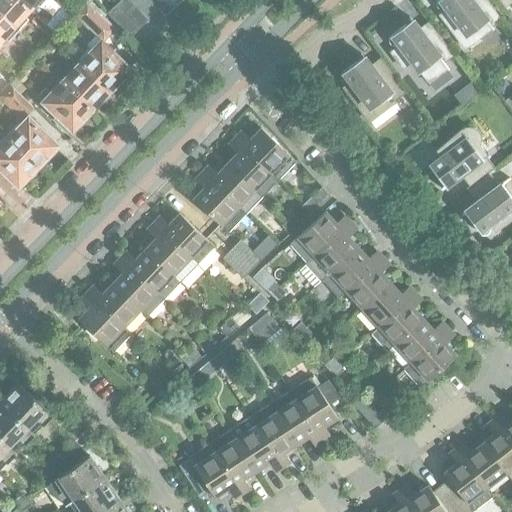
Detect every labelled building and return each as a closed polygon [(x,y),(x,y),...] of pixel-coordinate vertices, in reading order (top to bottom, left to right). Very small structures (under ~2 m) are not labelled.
[(26,17),(31,12),(17,0),(0,0),(0,15),(18,31),(29,19),(26,17)] [(40,7),(46,0),(17,0),(31,12),(37,5),(40,7)] [(130,0),(120,0),(117,4),(139,27),(148,19),(130,0)] [(130,0),(148,19),(158,10),(148,0),(130,0)] [(503,20),(487,0),(437,0),(437,1),(437,2),(438,3),(438,4),(439,5),(440,5),(442,5),(443,5),(445,8),(439,13),(466,47),(492,27),(493,29),(495,29),(494,27),(503,20)] [(511,0),(503,0),(511,10),(511,0)] [(89,3),(76,16),(95,34),(87,43),(93,48),(81,61),(110,89),(130,68),(105,43),(117,30),(89,3)] [(129,36),(139,27),(117,4),(107,13),(129,36)] [(48,12),(42,19),(49,26),(55,32),(62,25),(48,12)] [(8,42),(18,31),(0,15),(0,45),(6,39),(8,42)] [(49,26),(42,19),(37,15),(31,21),(41,30),(42,29),(45,32),(49,26)] [(454,56),(429,21),(418,29),(409,16),(408,17),(410,20),(391,35),(390,36),(390,37),(390,38),(390,39),(391,40),(392,40),(393,41),(394,41),(395,40),(397,44),(390,49),(404,68),(412,62),(427,83),(447,68),(448,70),(450,69),(445,63),(454,56)] [(380,58),(370,65),(361,53),(359,54),(362,57),(342,72),(341,74),(341,75),(342,75),(342,76),(343,77),(344,77),(345,77),(346,77),(350,81),(343,86),(368,120),(394,101),(396,103),(397,102),(396,100),(406,92),(380,58)] [(91,109),(110,89),(81,61),(62,81),(91,109)] [(49,69),(58,77),(63,71),(54,64),(49,69)] [(10,85),(20,95),(27,89),(17,78),(10,85)] [(72,130),(91,109),(62,81),(51,93),(45,88),(37,96),(72,130)] [(20,95),(10,85),(9,85),(0,94),(0,97),(19,115),(15,120),(21,125),(9,138),(37,166),(57,145),(27,116),(34,108),(20,95)] [(239,141),(279,179),(296,161),(261,127),(250,139),(246,135),(239,141)] [(475,131),(473,128),(469,127),(465,128),(462,130),(436,151),(440,157),(429,166),(444,186),(461,173),(462,174),(462,173),(471,185),(488,172),(495,168),(485,155),(487,154),(477,142),(478,138),(478,134),(475,131)] [(0,167),(18,185),(37,166),(9,138),(0,146),(0,167)] [(262,197),(279,179),(239,141),(233,148),(237,152),(227,163),(262,197)] [(245,214),(262,197),(227,163),(217,173),(212,170),(206,177),(245,214)] [(511,185),(507,179),(498,185),(488,172),(471,185),(468,188),(478,201),(477,201),(464,212),(479,232),(489,225),(494,231),(511,217),(511,185)] [(228,232),(245,214),(206,177),(200,183),(204,187),(193,198),(228,232)] [(309,216),(331,196),(322,187),(301,206),(309,216)] [(313,255),(346,225),(340,219),(336,223),(325,211),(297,237),(313,255)] [(158,226),(197,264),(214,246),(179,213),(168,224),(164,220),(158,226)] [(295,229),(301,224),(293,215),(287,220),(295,229)] [(289,234),(295,229),(287,220),(281,226),(289,234)] [(329,273),(358,247),(349,236),(353,233),(346,225),(313,255),(329,273)] [(181,282),(197,264),(158,226),(151,234),(155,238),(145,248),(181,282)] [(252,269),(261,260),(240,240),(231,249),(252,269)] [(345,291),(378,261),(372,254),(368,258),(358,247),(329,273),(345,291)] [(164,299),(181,282),(145,248),(135,259),(131,255),(124,261),(164,299)] [(243,278),(252,269),(231,249),(222,258),(243,278)] [(147,317),(164,299),(124,261),(118,268),(122,272),(112,283),(140,310),(147,317)] [(362,309),(390,283),(381,272),(385,268),(378,261),(345,291),(362,309)] [(271,295),(280,287),(274,281),(265,290),(271,295)] [(123,327),(140,310),(112,283),(102,293),(98,289),(91,296),(123,327)] [(378,327),(411,296),(405,290),(401,294),(390,283),(362,309),(378,327)] [(280,287),(271,295),(277,301),(285,292),(280,287)] [(131,334),(123,327),(91,296),(85,303),(89,307),(78,318),(113,352),(131,334)] [(394,344),(423,318),(413,307),(417,304),(411,296),(378,327),(394,344)] [(279,329),(266,313),(249,327),(261,343),(279,329)] [(233,332),(239,326),(231,317),(225,322),(233,332)] [(411,362),(443,332),(437,325),(433,329),(423,318),(394,344),(411,362)] [(226,337),(233,332),(225,322),(219,327),(226,337)] [(297,336),(306,328),(301,322),(292,330),(297,336)] [(297,336),(302,342),(311,333),(306,328),(297,336)] [(411,362),(403,369),(420,387),(456,354),(445,343),(450,339),(443,332),(411,362)] [(230,343),(238,352),(244,347),(236,338),(230,343)] [(206,353),(214,347),(208,341),(201,347),(206,353)] [(231,357),(238,352),(230,343),(224,348),(231,357)] [(195,362),(201,357),(194,348),(188,353),(195,362)] [(189,368),(195,362),(188,353),(182,358),(189,368)] [(329,371),(338,363),(333,357),(324,365),(329,371)] [(329,371),(335,377),(344,369),(338,363),(329,371)] [(193,374),(200,383),(207,378),(199,369),(193,374)] [(164,389),(176,379),(168,370),(156,380),(164,389)] [(194,388),(200,383),(193,374),(187,379),(194,388)] [(344,404),(328,380),(317,387),(310,377),(290,390),(320,436),(327,431),(324,426),(337,418),(333,411),(344,404)] [(33,436),(53,415),(30,394),(30,388),(20,379),(0,400),(0,403),(33,435),(33,436)] [(311,441),(320,436),(290,390),(270,403),(296,444),(308,436),(311,441)] [(356,407),(365,398),(360,392),(350,401),(356,407)] [(385,419),(368,401),(365,398),(356,407),(375,428),(385,419)] [(15,455),(33,436),(33,435),(0,403),(0,439),(15,454),(15,455)] [(284,452),(296,444),(270,403),(249,417),(255,425),(279,462),(287,457),(284,452)] [(511,441),(511,419),(509,422),(505,418),(498,423),(511,441)] [(511,481),(511,480),(511,441),(498,423),(490,429),(494,433),(482,442),(511,481)] [(271,467),(279,462),(255,425),(235,438),(255,471),(268,463),(271,467)] [(255,471),(235,438),(229,430),(209,443),(215,451),(239,489),(247,483),(244,479),(255,471)] [(0,470),(15,455),(15,454),(0,439),(0,470)] [(68,466),(84,449),(75,441),(59,458),(55,455),(55,456),(66,467),(68,466)] [(495,494),(511,481),(482,442),(470,451),(467,447),(460,452),(495,494)] [(231,494),(239,489),(215,451),(194,465),(195,467),(184,474),(200,498),(211,491),(215,497),(228,489),(231,494)] [(462,511),(471,511),(495,494),(460,452),(452,458),(456,463),(443,472),(448,478),(440,485),(462,511)] [(58,472),(66,467),(55,456),(49,464),(58,472)] [(65,505),(105,478),(90,456),(50,482),(65,505)] [(70,511),(100,511),(120,499),(105,478),(65,505),(70,511)] [(462,511),(440,485),(432,491),(428,485),(415,493),(411,489),(404,494),(415,511),(462,511)] [(30,504),(27,499),(24,494),(15,499),(22,510),(30,504)] [(415,511),(404,494),(396,499),(399,504),(387,511),(415,511)] [(128,511),(120,499),(100,511),(128,511)]
